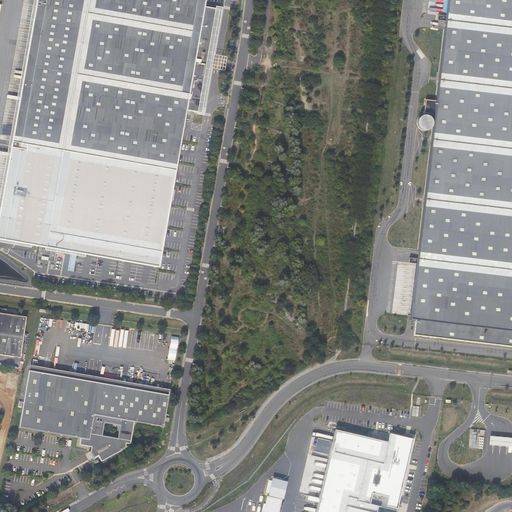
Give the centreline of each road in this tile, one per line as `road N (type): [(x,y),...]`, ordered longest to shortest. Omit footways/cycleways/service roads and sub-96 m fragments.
road 1 (unclassified): [(196,317),(249,0)]
road 2 (unclassified): [(511,382),(365,365),(327,370),(279,399),(231,459)]
road 3 (unclassified): [(196,317),(0,289)]
